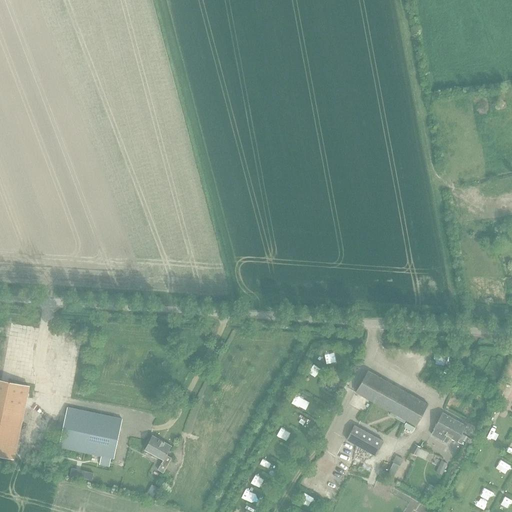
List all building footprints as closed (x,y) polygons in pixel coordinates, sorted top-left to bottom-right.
[(428,404),(367,370),(355,391),(416,425),(428,404)] [(0,454),(14,458),(29,387),(0,380),(0,454)] [(121,419),(67,407),(59,447),(101,456),(99,464),(109,466),(111,458),(113,458),(121,419)] [(460,443),(464,435),(462,433),(466,425),(442,412),(433,428),(434,428),(431,434),(443,440),(446,435),(457,441),(460,443)] [(383,441),(354,425),(346,439),(375,455),(383,441)] [(163,472),(168,462),(172,456),(167,454),(171,446),(152,435),(144,449),(152,453),(151,456),(156,459),(157,456),(163,459),(157,469),(163,472)] [(411,453),(416,456),(421,448),(415,445),(411,453)] [(447,463),(441,460),(436,472),(441,474),(447,463)] [(400,465),(393,462),(387,474),(393,477),(400,465)]
